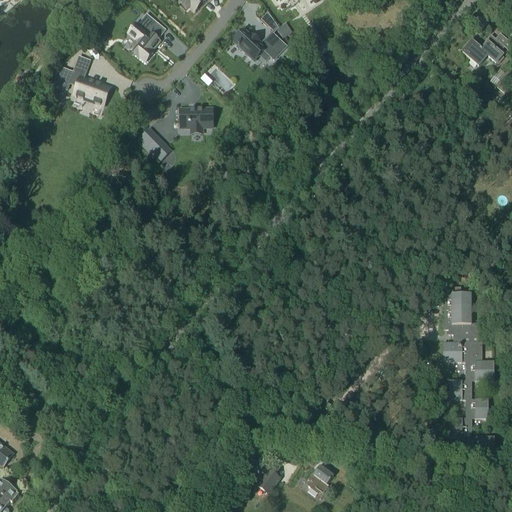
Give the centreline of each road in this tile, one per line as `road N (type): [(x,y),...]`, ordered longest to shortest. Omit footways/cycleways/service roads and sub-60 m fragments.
road 1 (tertiary): [(52,511),(109,417),(469,0)]
road 2 (track): [(485,492),(379,455),(304,449)]
road 3 (residential): [(233,0),(185,67),(140,87)]
